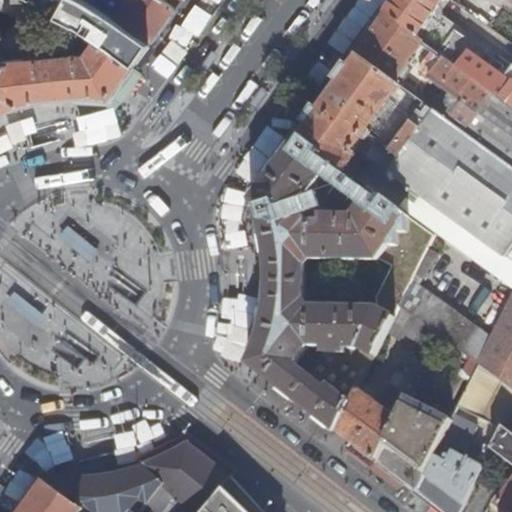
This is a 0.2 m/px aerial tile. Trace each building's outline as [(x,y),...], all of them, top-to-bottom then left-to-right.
[(0,0),(0,8),(4,11),(10,0),(0,0)] [(96,38),(97,37),(108,21),(102,17),(105,12),(84,0),(67,0),(58,16),(64,20),(96,38)] [(124,0),(123,0),(84,0),(105,12),(109,7),(116,12),(124,0)] [(161,0),(123,0),(124,0),(116,12),(109,7),(105,12),(107,14),(148,44),(174,9),(161,0)] [(436,13),(445,0),(397,0),(385,16),(438,55),(446,44),(452,49),(455,45),(468,54),(474,46),(455,32),(457,29),(436,13)] [(97,37),(134,64),(148,44),(107,14),(105,12),(102,17),(108,21),(97,37)] [(478,115),(493,95),(457,69),(438,55),(385,16),(356,57),(413,98),(420,89),(428,78),(478,115)] [(0,93),(19,106),(41,101),(50,99),(62,98),(71,97),(89,97),(109,99),(122,81),(134,64),(97,37),(96,38),(64,20),(66,54),(54,55),(49,55),(4,60),(0,56),(0,93)] [(505,81),(504,80),(468,54),(457,69),(493,95),(494,96),(505,81)] [(413,98),(356,57),(298,137),(332,162),(341,168),(351,154),(388,181),(392,181),(394,177),(505,258),(511,248),(511,171),(463,135),(413,98)] [(505,104),(511,93),(511,69),(504,80),(505,81),(494,96),(505,104)] [(463,135),(471,126),(420,89),(413,98),(463,135)] [(0,114),(19,106),(0,93),(0,114)] [(511,108),(507,105),(505,104),(494,96),(493,95),(478,115),(471,126),(463,135),(511,171),(511,108)] [(408,234),(408,228),(423,239),(391,302),(400,307),(434,239),(435,237),(372,191),(353,217),(321,216),(320,221),(307,221),(298,213),(294,206),(306,190),(309,192),(332,162),(298,137),(260,182),(248,196),(253,211),(260,229),(264,250),(265,267),(264,285),(263,307),(258,329),(252,349),(246,362),(261,373),(288,395),(336,432),(358,388),(386,333),(394,318),(377,311),(309,310),(304,304),(304,267),(311,260),(377,262),(388,247),(397,248),(398,236),(408,234)] [(100,252),(67,226),(57,238),(90,263),(100,252)] [(493,340),(492,339),(417,286),(437,256),(433,253),(439,241),(434,239),(400,307),(399,308),(439,337),(479,366),(493,340)] [(46,316),(14,292),(5,304),(36,329),(46,316)] [(511,299),(492,339),(493,340),(479,366),(511,388),(511,299)] [(426,362),(439,337),(399,308),(394,318),(386,333),(426,362)] [(417,379),(421,371),(407,364),(404,372),(417,379)] [(502,428),(511,409),(511,388),(479,366),(458,408),(502,428)] [(391,388),(408,396),(417,379),(404,372),(399,370),(391,388)] [(358,388),(336,432),(360,450),(375,462),(397,419),(378,404),(358,388)] [(397,419),(407,398),(408,396),(391,388),(378,404),(397,419)] [(439,445),(451,421),(407,398),(397,419),(375,462),(414,492),(419,483),(439,445)] [(511,511),(511,409),(502,428),(492,450),(511,464),(511,481),(495,504),(506,511),(511,511)] [(98,476),(64,476),(84,501),(93,511),(132,511),(139,499),(146,508),(149,505),(158,511),(165,511),(177,499),(193,511),(203,511),(231,478),(186,443),(161,459),(127,471),(98,476)] [(456,511),(459,511),(483,467),(439,445),(419,483),(456,511)] [(370,467),(375,462),(360,450),(356,456),(370,467)] [(46,484),(25,511),(80,511),(82,510),(79,507),(84,501),(64,476),(52,475),(46,484)] [(248,511),(225,489),(205,511),(248,511)] [(158,511),(149,505),(146,508),(139,499),(132,511),(158,511)]
